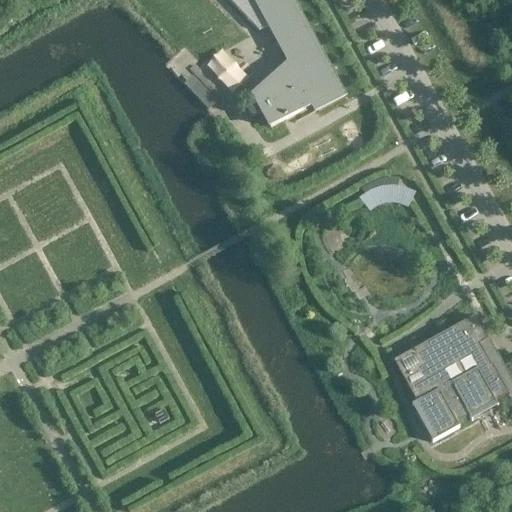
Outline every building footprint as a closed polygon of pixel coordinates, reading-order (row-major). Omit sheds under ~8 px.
[(259,109),(256,111),(256,110),(255,109),(254,109),(252,109),(250,109),(249,110),(248,111),(248,112),(248,113),(248,115),(248,116),(249,117),(249,118),(251,118),(252,119),(253,119),(254,118),(262,114),(270,129),(312,106),(316,113),(344,97),(290,0),(227,0),(258,33),(269,27),(289,65),(253,99),(259,109)] [(388,202),(387,190),(377,193),(380,204),(388,202)] [(398,191),(387,190),(388,202),(396,203),(398,191)] [(408,193),(398,191),(396,203),(404,205),(408,193)] [(380,204),(377,193),(367,197),(373,208),(380,204)] [(417,200),(408,193),(404,205),(410,210),(417,200)] [(480,346),(467,322),(393,363),(434,437),(508,396),(492,367),(491,368),(479,347),(480,346)]
